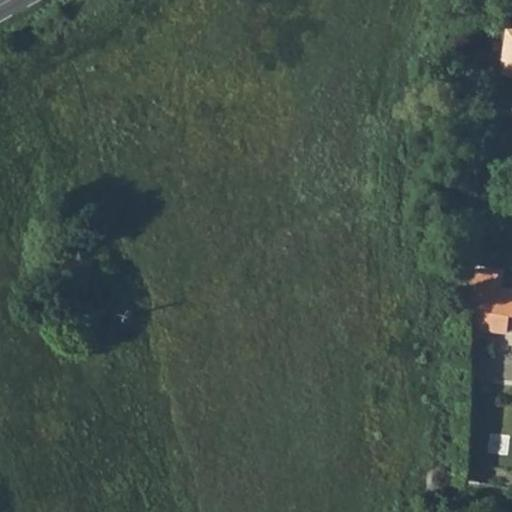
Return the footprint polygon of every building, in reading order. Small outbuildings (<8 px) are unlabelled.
[(511,30),(505,30),(498,76),(511,77),(511,30)] [(477,267),(474,284),(497,288),(500,271),(477,267)] [(474,284),(470,306),(495,310),(510,313),(511,313),(511,290),(497,288),(474,284)] [(495,310),(470,306),(467,324),(492,329),(495,310)] [(492,329),(507,331),(510,313),(495,310),(492,329)]
